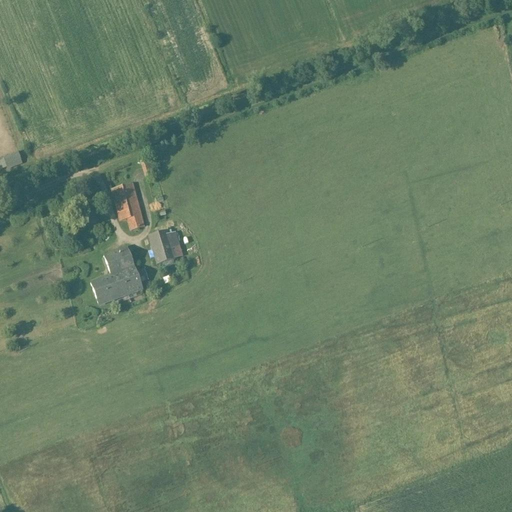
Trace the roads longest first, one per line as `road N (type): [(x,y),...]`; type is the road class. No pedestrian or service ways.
road 1 (track): [(0,203),(511,8)]
road 2 (track): [(83,171),(100,181),(124,238),(134,241),(149,227),(136,171)]
